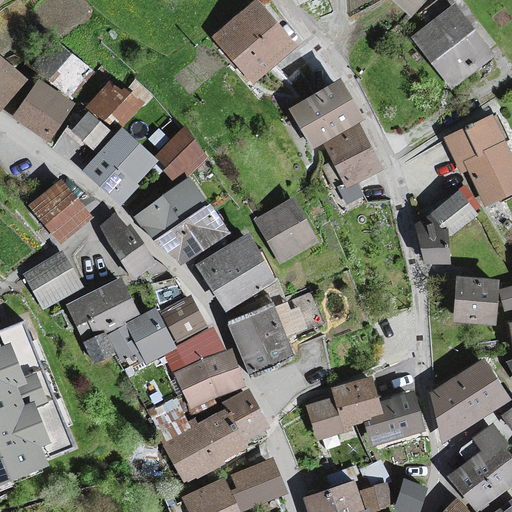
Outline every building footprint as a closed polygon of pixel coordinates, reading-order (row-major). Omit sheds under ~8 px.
[(250,76),(290,40),(253,0),(251,0),(213,35),(250,76)] [(389,0),(408,15),(420,0),(389,0)] [(448,5),(407,36),(444,85),(485,54),(448,5)] [(72,98),(92,74),(52,40),(31,64),(72,98)] [(0,105),(13,87),(0,77),(0,105)] [(327,82),(280,111),(302,145),(348,116),(327,82)] [(120,132),(139,110),(110,84),(90,106),(120,132)] [(12,123),(48,142),(66,108),(30,89),(12,123)] [(99,129),(79,115),(63,138),(82,151),(99,129)] [(511,156),(490,117),(448,139),(483,202),(511,186),(511,156)] [(353,125),(319,145),(344,188),(379,168),(353,125)] [(80,170),(119,200),(150,160),(110,130),(80,170)] [(172,177),(196,156),(176,134),(152,154),(172,177)] [(52,244),(83,219),(53,182),(22,207),(52,244)] [(141,216),(174,262),(217,232),(184,186),(141,216)] [(452,235),(474,217),(456,195),(434,213),(452,235)] [(253,230),(277,269),(314,246),(291,207),(253,230)] [(121,280),(142,263),(118,232),(96,249),(121,280)] [(417,259),(447,258),(446,232),(416,232),(417,259)] [(191,268),(219,313),(265,284),(236,239),(191,268)] [(76,283),(59,254),(24,274),(41,303),(76,283)] [(489,323),(491,284),(451,282),(449,322),(489,323)] [(88,331),(130,311),(117,284),(59,313),(83,362),(99,354),(88,331)] [(248,380),(290,362),(281,343),(317,327),(303,296),(269,311),(267,305),(223,324),(248,380)] [(155,312),(175,345),(198,330),(178,297),(155,312)] [(136,363),(166,344),(145,311),(115,330),(136,363)] [(511,350),(511,314),(495,315),(496,351),(511,350)] [(0,477),(71,449),(20,323),(0,330),(0,477)] [(181,409),(228,387),(213,356),(166,377),(181,409)] [(511,359),(498,371),(511,389),(511,359)] [(484,362),(437,391),(445,435),(506,397),(484,362)] [(373,404),(366,386),(325,400),(329,413),(301,423),(311,451),(339,441),(336,432),(353,427),(378,418),(373,404)] [(362,451),(419,431),(405,393),(373,404),(378,418),(353,427),(362,451)] [(185,485),(256,436),(231,401),(162,451),(185,485)] [(511,417),(494,429),(503,444),(511,439),(511,417)] [(511,481),(491,449),(441,481),(461,511),(465,511),(511,481)] [(247,509),(276,493),(260,462),(230,477),(247,509)] [(399,511),(420,511),(429,487),(404,479),(394,510),(399,511)] [(372,511),(371,508),(366,509),(356,480),(302,498),(308,511),(372,511)] [(360,490),(366,509),(371,508),(372,511),(395,504),(387,481),(374,486),(360,490)] [(184,511),(230,511),(220,489),(182,507),(184,511)] [(511,511),(511,508),(506,502),(494,511),(511,511)]
